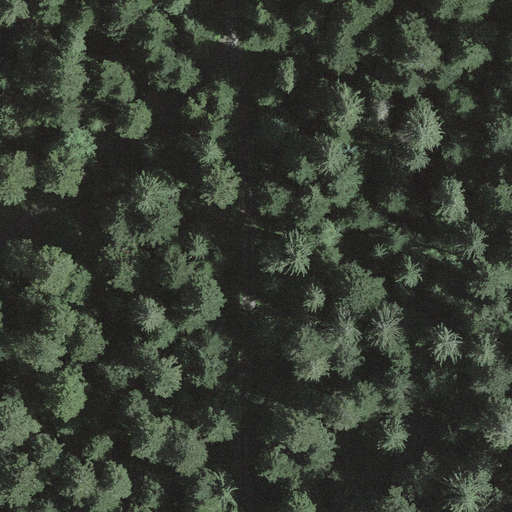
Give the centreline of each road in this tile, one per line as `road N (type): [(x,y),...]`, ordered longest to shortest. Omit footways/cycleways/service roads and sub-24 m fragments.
road 1 (track): [(247,511),(237,447),(239,0)]
road 2 (track): [(0,243),(236,35)]
